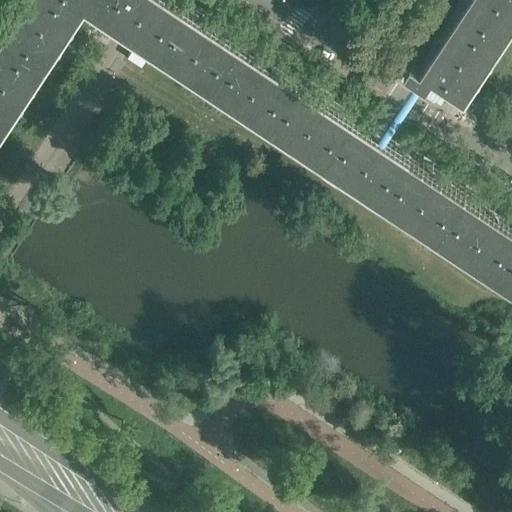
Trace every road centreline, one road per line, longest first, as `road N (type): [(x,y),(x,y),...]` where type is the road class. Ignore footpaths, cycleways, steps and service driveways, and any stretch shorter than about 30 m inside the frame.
road 1 (residential): [(500,141),(260,0)]
road 2 (secondary): [(138,511),(0,423)]
